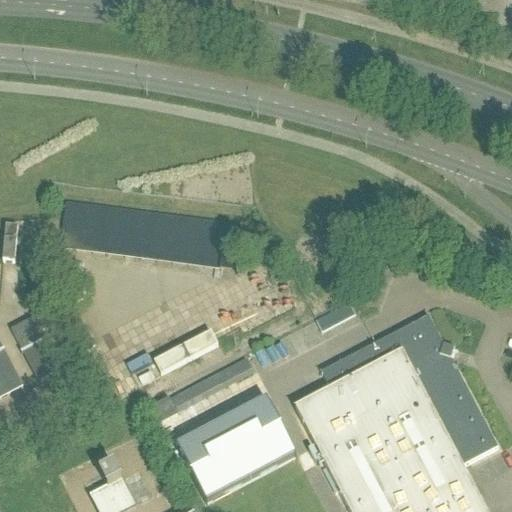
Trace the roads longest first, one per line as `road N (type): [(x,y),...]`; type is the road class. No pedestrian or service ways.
road 1 (secondary): [(511,111),(300,44),(146,16),(0,3)]
road 2 (secondary): [(0,60),(145,76),(260,100),(444,156)]
